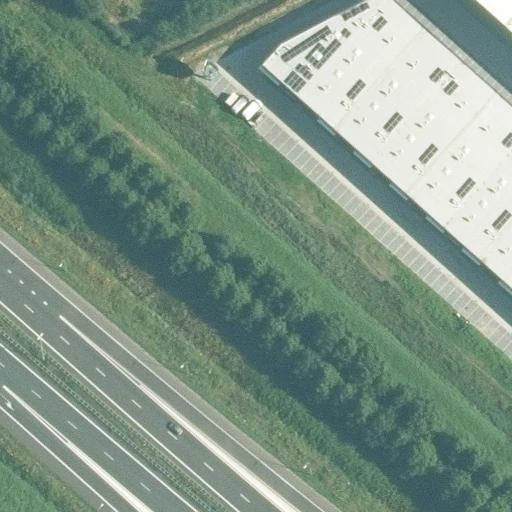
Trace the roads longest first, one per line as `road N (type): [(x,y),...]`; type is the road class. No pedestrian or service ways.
road 1 (motorway): [(317,511),(45,322)]
road 2 (motorway): [(265,511),(45,322)]
road 3 (motorway): [(3,367),(177,511)]
road 4 (motorway): [(3,367),(136,511)]
road 5 (track): [(162,80),(313,0)]
